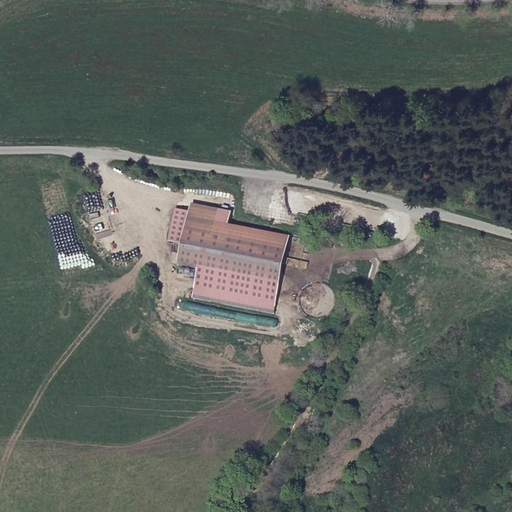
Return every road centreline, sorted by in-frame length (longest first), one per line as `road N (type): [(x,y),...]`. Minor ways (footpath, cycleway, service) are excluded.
road 1 (unclassified): [(0,149),(263,176),(511,231)]
road 2 (track): [(264,511),(381,254),(411,243),(420,207)]
